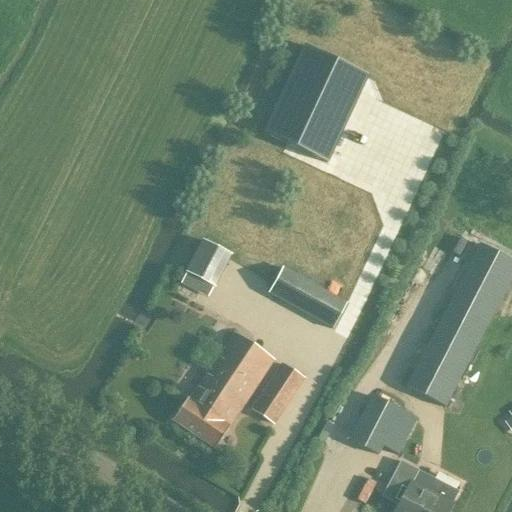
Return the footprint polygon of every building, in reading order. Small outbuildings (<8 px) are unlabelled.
[(303,48),(263,134),(326,164),(367,77),(303,48)] [(201,244),(187,271),(217,286),(230,260),(230,259),(201,244)] [(332,329),(345,305),(282,269),(269,294),(332,329)] [(445,408),(491,319),(452,299),(405,388),(445,408)] [(234,335),(198,388),(189,400),(187,399),(172,421),(185,430),(186,432),(192,436),(194,436),(214,450),(272,364),(271,360),(234,335)] [(273,425),(303,380),(282,365),(252,410),(273,425)] [(371,397),(349,440),(378,455),(400,412),(371,397)] [(450,506),(457,493),(399,462),(386,487),(403,496),(394,511),(447,511),(451,506),(450,506)]
